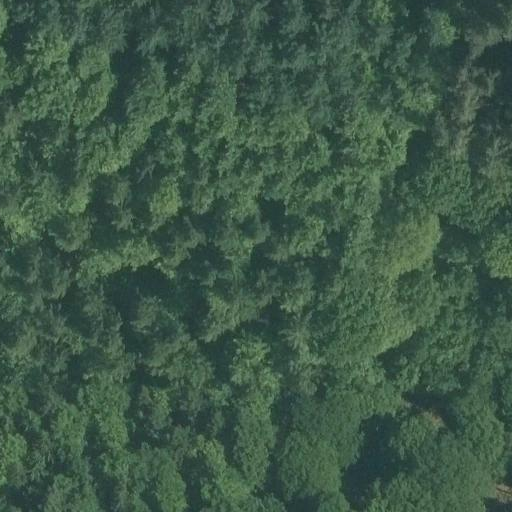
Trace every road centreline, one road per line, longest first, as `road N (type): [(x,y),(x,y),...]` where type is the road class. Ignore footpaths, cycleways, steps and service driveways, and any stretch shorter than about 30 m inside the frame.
road 1 (track): [(439,0),(238,511)]
road 2 (track): [(511,148),(53,0)]
